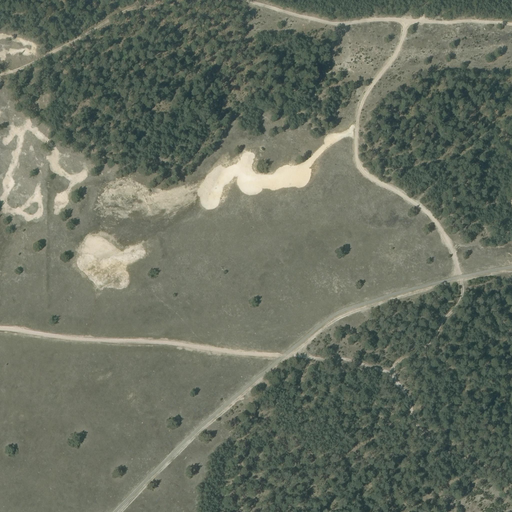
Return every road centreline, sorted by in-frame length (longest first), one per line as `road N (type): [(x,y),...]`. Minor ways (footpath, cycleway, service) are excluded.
road 1 (unknown): [(0,329),(344,359),(391,376),(428,441),(491,470),(511,469)]
road 2 (track): [(410,20),(361,99),(356,159),(442,230),(462,286),(433,337),(397,359),(391,376)]
road 3 (track): [(239,0),(338,22),(511,22)]
road 4 (track): [(0,78),(126,13),(216,0)]
